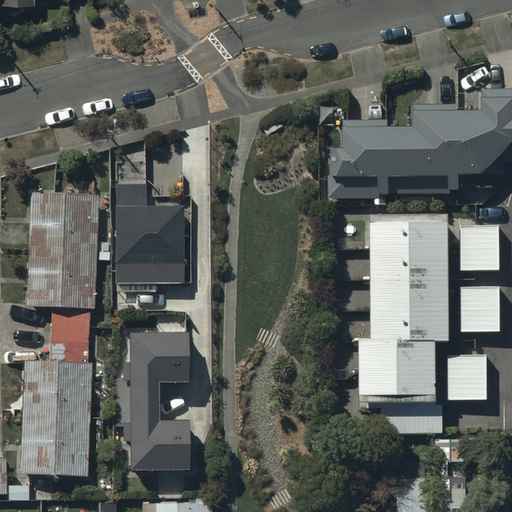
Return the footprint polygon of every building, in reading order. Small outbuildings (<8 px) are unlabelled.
[(0,0),(0,9),(34,9),(33,0),(0,0)] [(511,93),(482,93),(482,120),(456,121),(456,107),(413,107),(413,135),(386,136),(386,124),(344,124),(344,157),(331,157),(331,183),(327,183),(327,202),(379,201),(379,200),(388,200),(388,197),(459,196),(459,182),(483,181),(485,178),(504,178),(504,165),(511,165),(511,93)] [(144,187),(115,187),(115,289),(122,289),(122,306),(142,306),(142,298),(157,298),(157,290),(179,290),(179,212),(144,212),(144,187)] [(98,198),(30,197),(25,312),(52,313),(50,365),(23,364),(18,477),(85,480),(90,366),(86,366),(88,311),(93,311),(98,198)] [(438,217),(371,217),(371,346),(359,346),(360,410),(382,411),(382,437),(442,437),(442,410),(435,409),(435,348),(448,348),(448,222),(438,222),(438,217)] [(497,228),(458,228),(459,274),(497,274),(497,228)] [(499,290),(459,290),(460,335),(499,335),(499,290)] [(189,382),(189,333),(131,334),(132,470),(190,470),(189,420),(159,421),(159,383),(189,382)] [(487,355),(447,356),(448,403),(487,402),(487,355)] [(397,464),(396,511),(426,511),(426,464),(397,464)] [(439,503),(438,511),(464,511),(465,503),(439,503)]
